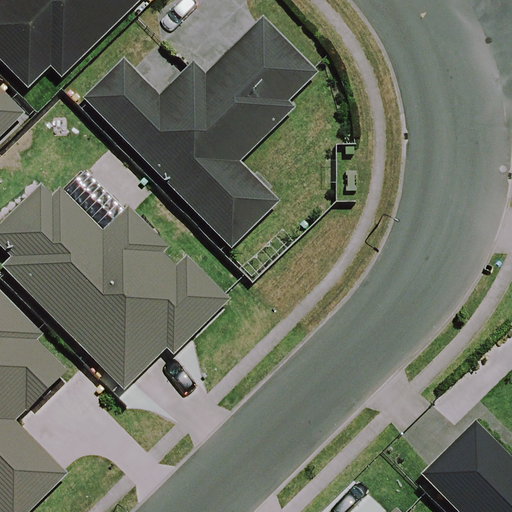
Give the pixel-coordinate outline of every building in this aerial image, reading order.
[(11,0),(0,10),(0,72),(27,103),(142,0),(11,0)] [(116,66),(79,102),(224,253),(272,207),(232,166),(287,114),(283,110),(314,80),(259,23),(199,81),(186,68),(150,102),(116,66)] [(0,138),(16,123),(0,105),(0,138)] [(159,250),(124,214),(96,240),(53,195),(44,203),(35,194),(0,227),(0,256),(7,264),(0,270),(0,272),(116,393),(160,351),(166,356),(219,306),(180,266),(170,275),(152,257),(159,250)] [(69,377),(0,307),(0,511),(32,511),(63,482),(13,432),(46,401),(69,377)] [(511,511),(511,467),(471,427),(417,482),(448,511),(511,511)]
